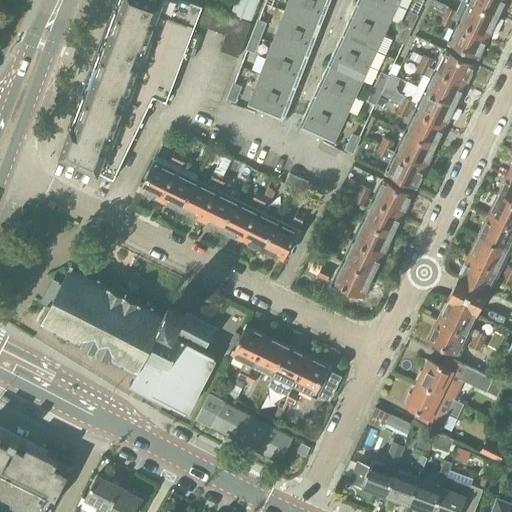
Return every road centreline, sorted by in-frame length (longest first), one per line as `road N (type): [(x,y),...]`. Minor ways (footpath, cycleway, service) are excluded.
road 1 (residential): [(381,349),(0,166)]
road 2 (tertiary): [(283,511),(0,366)]
road 3 (residential): [(418,270),(511,85)]
road 4 (residential): [(303,511),(381,349)]
road 5 (tertiary): [(0,146),(63,0)]
